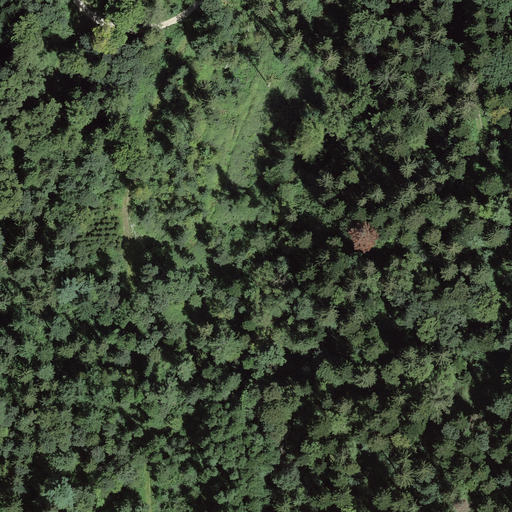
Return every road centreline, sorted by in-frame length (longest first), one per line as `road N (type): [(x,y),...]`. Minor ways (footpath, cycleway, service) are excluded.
road 1 (track): [(151,511),(125,200),(195,6)]
road 2 (track): [(89,16),(62,50),(23,155),(0,283)]
road 3 (track): [(511,265),(472,54),(475,24),(492,0)]
road 4 (track): [(89,16),(123,29),(162,25),(200,0)]
